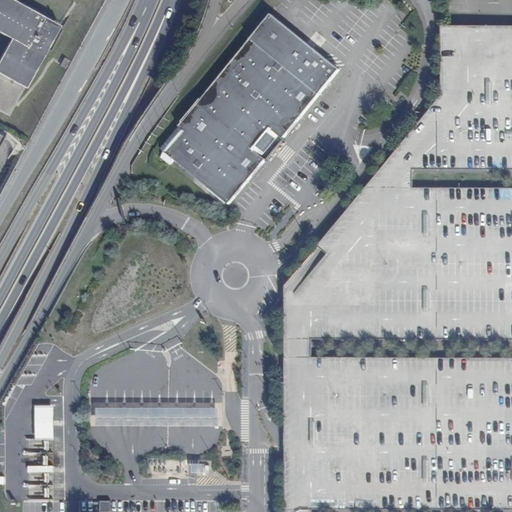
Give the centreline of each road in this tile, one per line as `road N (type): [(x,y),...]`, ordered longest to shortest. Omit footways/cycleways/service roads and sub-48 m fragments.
road 1 (primary): [(0,362),(173,0)]
road 2 (primary): [(0,326),(170,0)]
road 3 (unclassified): [(424,16),(429,52),(417,96),(327,210),(305,215),(279,247),(248,257)]
road 4 (primary): [(144,12),(114,86),(0,300)]
road 5 (primary): [(144,12),(0,263)]
road 6 (unclassified): [(115,0),(0,218)]
road 7 (unclassified): [(86,234),(204,41)]
road 8 (unclassified): [(236,298),(256,332),(256,511)]
road 9 (unknown): [(300,493),(511,494)]
road 10 (unknown): [(301,387),(511,381)]
road 11 (unknown): [(301,418),(511,417)]
road 12 (unknown): [(301,323),(511,322)]
road 13 (unclassified): [(0,386),(86,234)]
road 14 (unclassified): [(86,234),(117,218),(155,215),(197,233),(218,259)]
